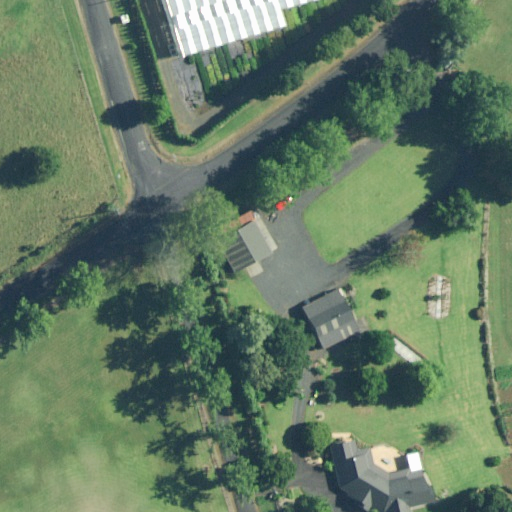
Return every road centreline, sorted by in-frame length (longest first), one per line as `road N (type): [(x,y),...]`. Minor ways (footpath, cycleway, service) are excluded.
road 1 (unclassified): [(157,206),(399,32),(424,0)]
road 2 (unclassified): [(243,511),(157,206)]
road 3 (unclassified): [(157,206),(94,0)]
road 4 (unclassified): [(0,307),(157,206)]
